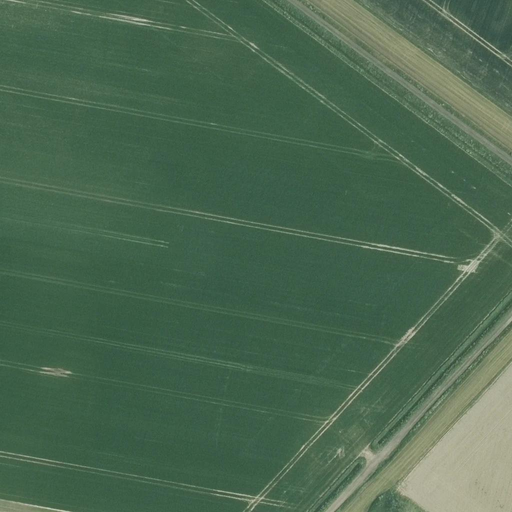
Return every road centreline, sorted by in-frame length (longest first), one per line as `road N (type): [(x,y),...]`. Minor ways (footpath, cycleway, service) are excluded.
road 1 (track): [(511,165),(291,0)]
road 2 (track): [(328,511),(511,314)]
